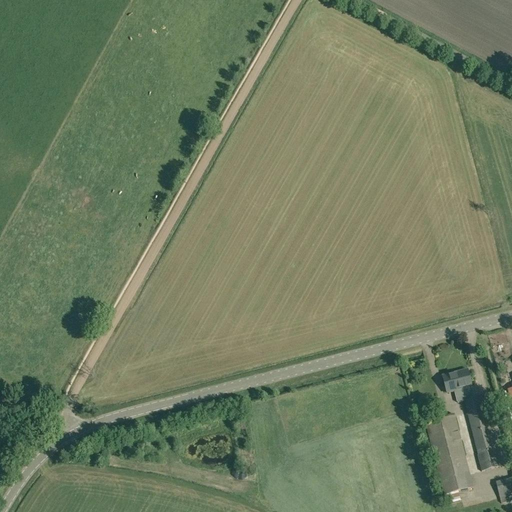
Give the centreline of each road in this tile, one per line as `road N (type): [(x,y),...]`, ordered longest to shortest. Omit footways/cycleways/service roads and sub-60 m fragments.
road 1 (track): [(295,0),(67,404)]
road 2 (tertiary): [(65,435),(511,317)]
road 3 (unclassified): [(511,83),(352,0)]
